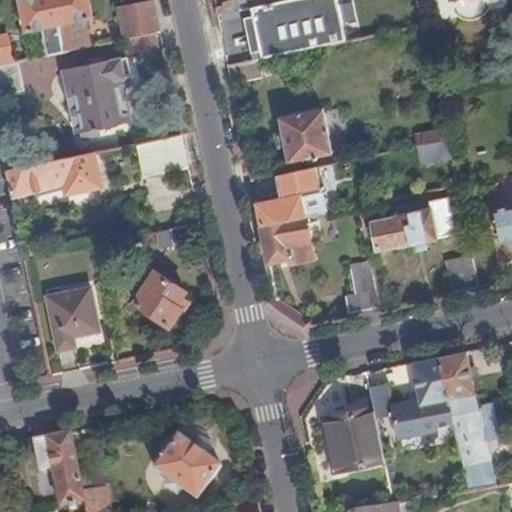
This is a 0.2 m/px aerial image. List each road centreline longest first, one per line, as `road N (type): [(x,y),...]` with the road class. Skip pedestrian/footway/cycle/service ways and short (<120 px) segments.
road 1 (residential): [(262,366),(185,0)]
road 2 (residential): [(0,418),(262,366)]
road 3 (residential): [(262,366),(511,313)]
road 4 (residential): [(293,511),(262,366)]
